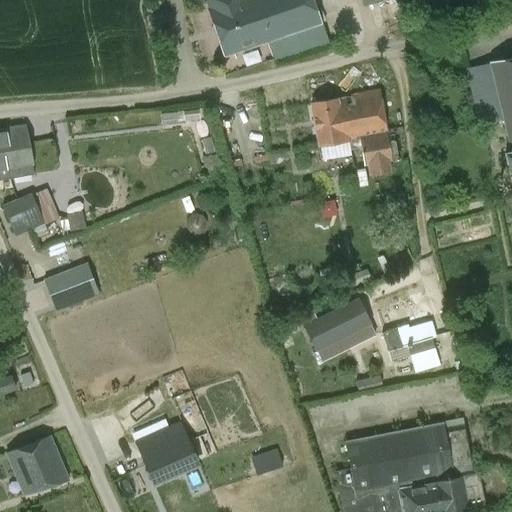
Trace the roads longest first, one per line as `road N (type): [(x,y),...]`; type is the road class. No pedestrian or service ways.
road 1 (unclassified): [(0,113),(206,92),(511,24)]
road 2 (unclassified): [(115,511),(0,246)]
